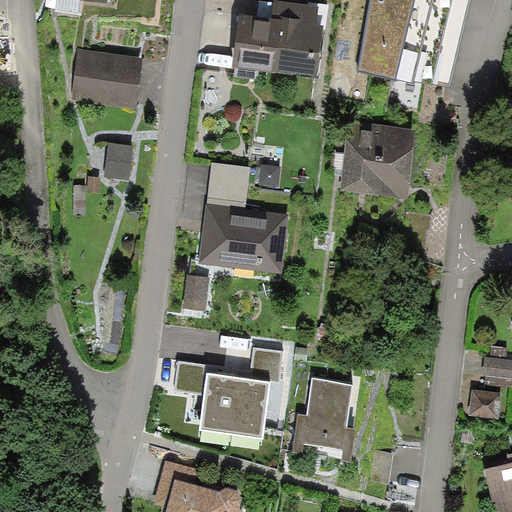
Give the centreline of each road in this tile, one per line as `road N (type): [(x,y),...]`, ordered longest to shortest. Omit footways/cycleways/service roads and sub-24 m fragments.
road 1 (residential): [(20,0),(48,314),(68,368),(93,399),(129,409)]
road 2 (residential): [(129,409),(145,337),(185,0)]
road 3 (residential): [(460,260),(478,96),(511,0)]
road 4 (residential): [(428,511),(460,260)]
